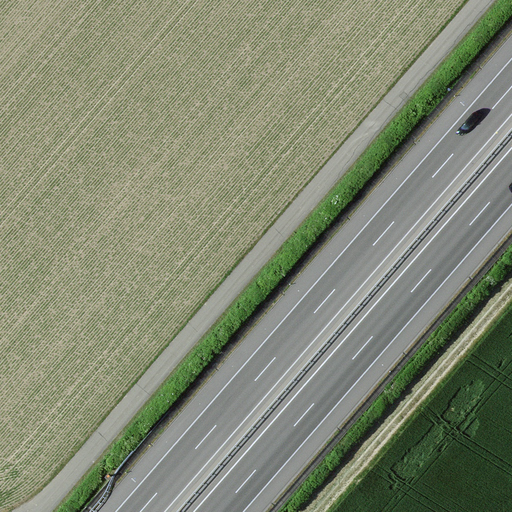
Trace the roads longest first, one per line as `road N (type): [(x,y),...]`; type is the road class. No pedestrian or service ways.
road 1 (track): [(38,511),(481,0)]
road 2 (motorway): [(511,86),(139,511)]
road 3 (motorway): [(218,511),(511,176)]
road 4 (track): [(318,511),(511,289)]
